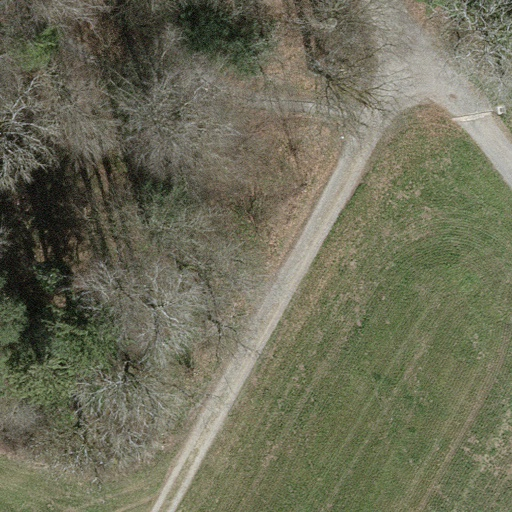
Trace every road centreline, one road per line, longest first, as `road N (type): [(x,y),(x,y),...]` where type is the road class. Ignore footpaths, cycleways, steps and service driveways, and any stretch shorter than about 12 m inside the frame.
road 1 (track): [(376,121),(163,511)]
road 2 (track): [(511,173),(432,67)]
